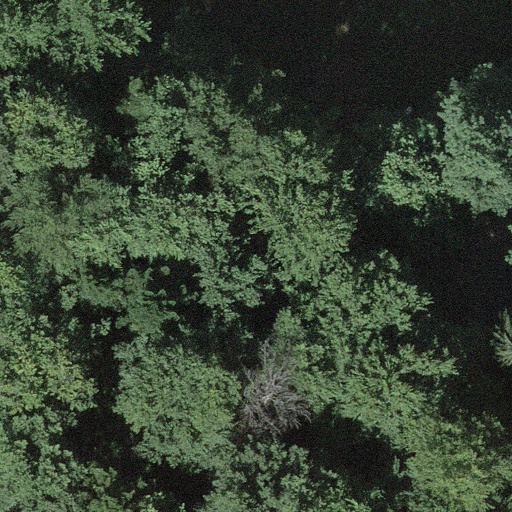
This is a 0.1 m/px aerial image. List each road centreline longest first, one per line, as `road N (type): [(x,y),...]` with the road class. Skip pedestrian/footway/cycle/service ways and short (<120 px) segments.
road 1 (track): [(34,0),(449,280)]
road 2 (track): [(449,280),(457,381),(486,446),(511,473)]
